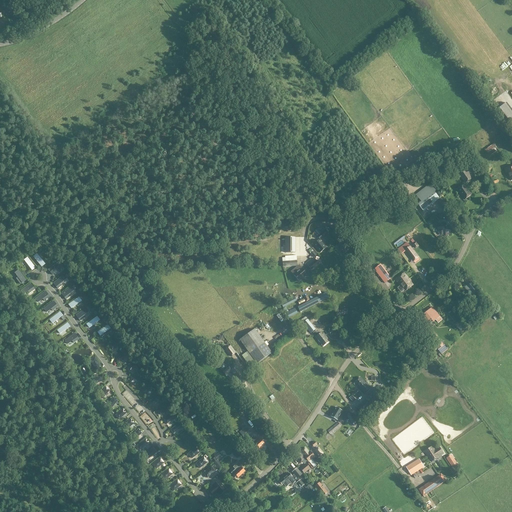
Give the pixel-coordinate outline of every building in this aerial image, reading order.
[(499,109),(505,117),(511,125),(511,124),(511,110),(507,103),(499,109)] [(496,148),(494,145),(490,148),(485,151),(487,154),(489,157),(494,154),(498,151),(496,148)] [(457,172),(466,184),(472,179),(464,167),(457,172)] [(424,212),(440,199),(435,193),(436,191),(430,184),(416,195),(421,202),(418,205),(424,212)] [(464,185),(458,190),(465,200),(471,195),(464,185)] [(441,230),(439,232),(442,235),(443,234),(446,236),(452,231),(447,226),(451,222),(446,217),(442,221),(444,223),(438,228),(441,230)] [(318,237),(320,240),(328,233),(325,231),(318,237)] [(416,243),(414,240),(413,239),(411,241),(414,244),(413,245),(416,249),(420,247),(419,246),(417,242),(416,243)] [(320,253),(326,248),(319,240),(314,245),(320,253)] [(344,241),(338,246),(345,254),(350,249),(344,241)] [(419,258),(407,242),(398,249),(402,255),(406,252),(414,262),(419,258)] [(285,244),(285,253),(295,253),(295,244),(285,244)] [(310,247),(303,253),(306,256),(310,253),(314,258),(317,255),(310,247)] [(41,267),(45,264),(37,254),(33,257),(41,267)] [(296,256),(285,257),(286,267),(297,266),(296,256)] [(27,257),(24,260),(32,271),(36,268),(27,257)] [(311,270),(319,264),(314,259),(307,265),(311,270)] [(60,263),(50,270),(52,274),(63,266),(60,263)] [(376,272),(385,283),(392,278),(387,272),(389,270),(387,268),(385,269),(383,266),(382,267),(380,265),(375,269),(377,271),(376,272)] [(294,275),(299,281),(302,279),(302,278),(306,275),(301,269),(294,275)] [(19,271),(14,275),(22,284),(25,281),(21,277),(23,276),(19,271)] [(407,281),(409,279),(404,273),(396,280),(400,286),(404,283),(405,284),(407,282),(407,281)] [(64,275),(54,283),(58,289),(62,286),(61,284),(68,279),(64,275)] [(413,285),(409,279),(407,281),(407,282),(405,284),(404,283),(400,286),(405,292),(413,285)] [(466,287),(472,294),(477,290),(471,283),(466,287)] [(31,284),(21,291),(23,294),(33,286),(31,284)] [(72,286),(62,294),(66,300),(72,296),(71,294),(75,290),(72,286)] [(46,291),(36,299),(39,303),(44,300),(45,301),(51,297),(46,291)] [(300,313),(329,298),(326,292),(297,307),(300,313)] [(283,308),(297,301),(294,296),(280,303),(283,308)] [(79,297),(69,305),(72,309),(82,301),(79,297)] [(54,301),(44,309),(47,313),(51,310),(53,311),(59,307),(54,301)] [(289,318),(298,313),(295,308),(294,309),(293,306),(290,308),(292,310),(286,313),(289,318)] [(86,308),(76,316),(79,319),(89,312),(86,308)] [(423,316),(426,319),(420,324),(421,325),(418,327),(421,331),(424,329),(424,330),(428,327),(436,320),(438,323),(442,320),(439,317),(432,308),(423,316)] [(345,309),(335,312),(337,317),(347,314),(345,309)] [(61,313),(51,320),(53,324),(63,316),(61,313)] [(97,317),(87,325),(89,329),(99,321),(97,317)] [(316,329),(308,319),(303,323),(311,333),(316,329)] [(68,323),(57,331),(60,335),(71,327),(68,323)] [(108,326),(98,333),(100,336),(105,333),(106,335),(111,332),(108,326)] [(252,368),(272,353),(254,329),(240,340),(248,352),(243,355),(252,368)] [(313,333),(316,337),(323,347),(329,342),(327,340),(328,339),(324,334),(323,335),(321,333),(320,334),(317,330),(313,333)] [(64,341),(67,344),(77,337),(75,333),(64,341)] [(444,346),(436,335),(431,340),(439,350),(444,346)] [(110,346),(112,348),(113,349),(122,342),(119,339),(111,344),(110,345),(110,346)] [(225,350),(230,357),(236,353),(230,346),(225,350)] [(129,352),(125,349),(119,358),(120,359),(123,361),(124,360),(124,359),(129,352)] [(92,361),(97,369),(101,367),(95,357),(94,357),(91,359),(92,361)] [(137,362),(127,367),(130,372),(135,369),(137,373),(141,371),(137,362)] [(229,367),(223,372),(226,375),(230,371),(237,379),(243,374),(236,366),(231,370),(229,367)] [(357,387),(358,386),(360,388),(359,389),(365,395),(372,388),(366,383),(361,378),(356,383),(355,383),(354,384),(354,385),(355,386),(356,387),(357,387)] [(149,382),(143,391),(144,392),(147,394),(148,393),(153,385),(149,382)] [(99,395),(103,398),(109,390),(110,391),(110,390),(108,387),(107,388),(106,387),(99,395)] [(366,400),(372,406),(382,396),(376,390),(366,400)] [(157,393),(151,403),(151,404),(154,406),(155,404),(157,401),(157,400),(158,400),(161,396),(157,393)] [(108,405),(111,408),(118,401),(114,397),(108,405)] [(357,408),(362,415),(372,407),(372,406),(366,400),(359,405),(357,408)] [(169,407),(167,404),(158,411),(158,412),(161,414),(162,414),(162,413),(169,407)] [(342,413),(343,411),(337,408),(331,417),(337,421),(340,417),(344,420),(346,416),(342,413)] [(116,415),(119,419),(127,413),(124,409),(116,415)] [(351,412),(346,415),(352,425),(357,422),(351,412)] [(174,413),(164,420),(167,425),(177,417),(174,413)] [(131,419),(124,425),(127,429),(135,423),(131,419)] [(181,422),(170,430),(173,434),(184,426),(181,422)] [(338,422),(328,431),(330,434),(341,426),(338,422)] [(155,436),(160,434),(155,425),(150,428),(152,430),(155,436)] [(248,437),(252,434),(246,426),(244,428),(244,427),(242,429),(248,437)] [(139,429),(129,437),(133,441),(143,433),(139,429)] [(192,443),(195,441),(189,432),(188,432),(185,434),(185,435),(186,436),(192,443)] [(252,440),(254,443),(259,449),(265,444),(260,439),(258,440),(255,437),(252,440)] [(146,438),(136,447),(140,451),(150,443),(146,438)] [(192,458),(200,452),(197,447),(189,454),(192,458)] [(439,447),(434,450),(433,447),(425,452),(432,462),(439,457),(444,454),(439,447)] [(153,448),(144,456),(147,461),(157,453),(153,448)] [(300,453),(302,456),(303,455),(306,459),(311,455),(306,448),(300,453)] [(318,448),(314,451),(319,458),(323,455),(318,448)] [(302,456),(300,453),(294,457),(299,463),(304,459),(302,456)] [(446,457),(454,469),(459,466),(450,454),(446,457)] [(164,463),(160,458),(152,464),(156,469),(164,463)] [(208,462),(204,458),(196,463),(200,468),(208,462)] [(419,460),(406,467),(411,475),(424,467),(419,460)] [(306,464),(300,469),(304,474),(310,469),(306,464)] [(234,474),(238,478),(245,472),(241,467),(241,468),(239,466),(235,469),(237,471),(234,474)] [(211,467),(203,473),(207,479),(215,472),(211,467)] [(294,475),(292,477),(289,474),(279,483),(282,486),(284,484),(286,487),(290,484),(291,485),(296,482),(297,483),(295,484),(299,489),(304,485),(302,482),(298,478),(302,474),(297,468),(292,473),(294,475)] [(173,474),(169,469),(161,475),(165,480),(173,474)] [(424,497),(448,480),(445,475),(440,478),(439,476),(419,490),(424,497)] [(181,485),(178,480),(170,486),(173,491),(181,485)] [(214,487),(209,491),(213,496),(218,492),(220,495),(226,490),(219,481),(212,486),(214,487)] [(328,493),(320,483),(315,487),(322,497),(328,493)] [(310,484),(306,488),(310,492),(314,489),(310,484)]
